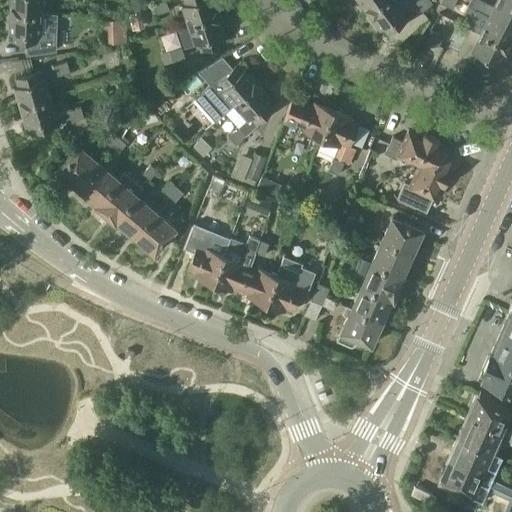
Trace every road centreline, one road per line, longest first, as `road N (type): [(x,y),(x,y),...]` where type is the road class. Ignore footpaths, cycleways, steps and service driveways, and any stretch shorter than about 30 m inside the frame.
road 1 (unclassified): [(328,475),(260,351),(120,296),(0,217)]
road 2 (tertiary): [(354,480),(426,349),(511,161)]
road 3 (residential): [(511,119),(343,51),(291,15),(287,0)]
